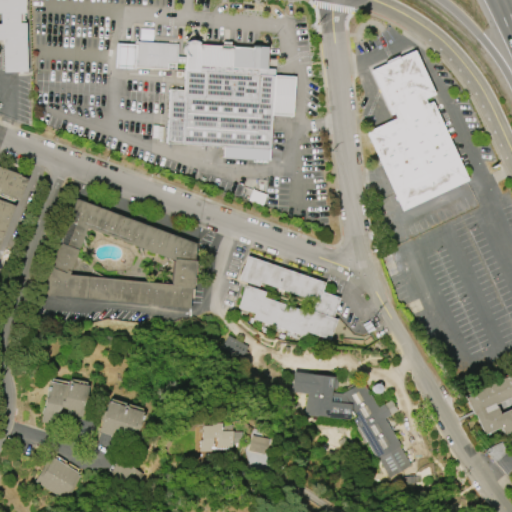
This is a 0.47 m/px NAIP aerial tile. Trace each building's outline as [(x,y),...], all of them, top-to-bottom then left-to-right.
[(0,0),(23,0),(24,13),(18,13),(18,23),(24,23),(25,71),(2,72),(1,40),(0,40),(0,0)] [(273,69),(273,75),(294,77),(291,116),(271,115),(268,161),(221,158),(222,146),(165,143),(169,89),(182,90),(185,44),(249,48),(249,45),(267,46),(266,68),(273,69)] [(400,210),(364,132),(395,118),(393,112),(389,114),(369,70),(412,50),(432,94),(422,98),(425,104),(430,102),(466,180),(400,210)] [(0,168),(7,171),(19,175),(18,176),(25,179),(18,199),(13,197),(12,199),(8,197),(0,194),(0,168)] [(188,308),(44,295),(47,266),(73,197),(194,243),(192,260),(194,260),(191,287),(190,287),(188,308)] [(0,200),(13,206),(0,239),(0,200)] [(245,256),(323,283),(320,292),(338,298),(331,318),(335,320),(328,340),(306,332),(304,337),(302,336),(301,338),(295,336),(295,334),(252,319),(253,314),(236,308),(244,285),(263,292),(262,297),(307,313),(312,300),(258,282),(257,286),(237,279),(245,256)] [(511,430),(504,434),(500,426),(484,434),(474,413),(473,414),(464,395),(511,372),(511,395),(495,404),(494,402),(484,407),(486,412),(497,406),(500,413),(511,407),(511,430)] [(361,381),(377,408),(390,400),(397,411),(384,418),(399,445),(399,446),(410,465),(389,478),(378,459),(377,460),(351,417),(353,416),(349,409),(347,420),(304,414),(307,393),(290,391),(293,373),(332,378),(330,391),(342,393),(361,381)] [(80,417),(64,414),(65,408),(59,407),(56,425),(39,422),(41,414),(40,413),(41,408),(42,408),(47,381),(65,385),(66,380),(70,381),(69,382),(87,386),(80,417)] [(106,401),(123,406),(124,405),(126,406),(126,407),(143,412),(137,434),(133,433),(130,442),(97,432),(106,401)] [(197,452),(197,440),(200,440),(199,426),(208,425),(208,423),(218,423),(218,425),(229,425),(229,432),(239,432),(240,443),(230,444),(230,450),(228,450),(228,446),(214,447),(214,438),(210,438),(211,443),(212,443),(212,446),(212,449),(209,449),(209,451),(197,452)] [(249,435),(267,439),(264,454),(246,450),(249,435)] [(511,468),(505,474),(484,450),(501,442),(508,450),(511,446),(511,468)] [(66,501),(33,482),(47,458),(50,460),(52,457),(63,464),(64,463),(67,465),(66,466),(78,473),(77,475),(80,476),(66,501)] [(109,474),(118,459),(142,474),(133,489),(109,474)]
